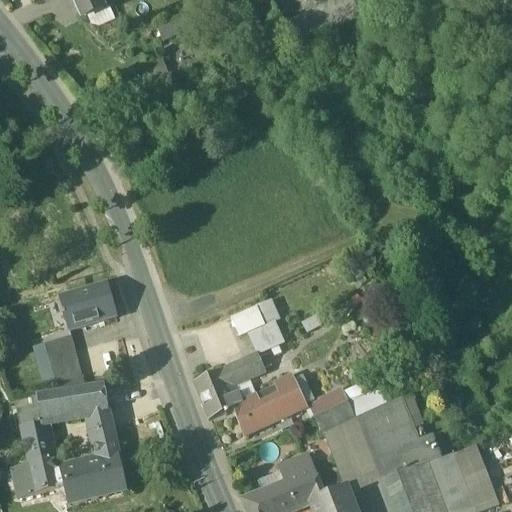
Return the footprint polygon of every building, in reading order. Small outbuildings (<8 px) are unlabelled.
[(110,0),(71,0),(79,17),(85,20),(114,7),(110,0)] [(332,6),(288,24),(298,43),(343,26),(332,6)] [(177,22),(156,31),(161,43),(182,34),(177,22)] [(298,43),(288,24),(282,26),(293,45),(298,43)] [(105,286),(60,300),(64,313),(63,313),(65,321),(66,320),(70,331),(115,318),(105,286)] [(246,316),(230,323),(238,341),(255,334),(246,316)] [(71,337),(44,346),(57,392),(84,387),(71,337)] [(254,359),(225,372),(232,388),(262,375),(254,359)] [(225,372),(193,387),(208,423),(224,416),(225,418),(227,417),(226,416),(232,413),(235,412),(226,391),(232,388),(225,372)] [(255,398),(240,405),(232,388),(226,391),(235,412),(232,413),(243,440),(303,411),(288,380),(272,387),(277,398),(259,407),(255,398)] [(104,388),(36,398),(37,406),(40,425),(43,425),(88,416),(107,412),(104,388)] [(379,393),(347,407),(356,426),(356,425),(387,409),(379,393)] [(411,434),(400,403),(387,409),(356,425),(356,426),(380,486),(425,468),(439,462),(431,440),(424,442),(416,446),(411,434)] [(40,425),(37,406),(19,409),(23,428),(31,426),(40,425)] [(346,406),(313,422),(322,441),(356,426),(347,407),(346,406)] [(107,412),(88,416),(99,462),(118,458),(107,412)] [(31,426),(23,428),(26,445),(30,466),(51,461),(47,441),(43,425),(40,425),(31,426)] [(420,431),(411,434),(416,446),(424,442),(420,431)] [(99,462),(60,472),(64,489),(68,506),(126,491),(118,458),(99,462)] [(469,511),(448,459),(440,463),(439,462),(425,468),(442,511),(469,511)] [(60,472),(55,473),(52,461),(51,461),(30,466),(28,466),(35,496),(59,491),(64,489),(60,472)] [(308,461),(278,472),(283,486),(286,485),(295,511),(300,511),(309,509),(309,508),(323,502),(321,497),(317,486),(308,461)] [(28,466),(12,470),(19,500),(35,496),(28,466)] [(442,511),(425,468),(380,486),(390,511),(442,511)] [(340,479),(317,486),(321,497),(325,495),(326,500),(345,493),(340,479)] [(283,486),(241,504),(244,511),(295,511),(286,485),(283,486)] [(326,500),(323,502),(309,508),(309,509),(310,511),(351,511),(345,493),(326,500)]
